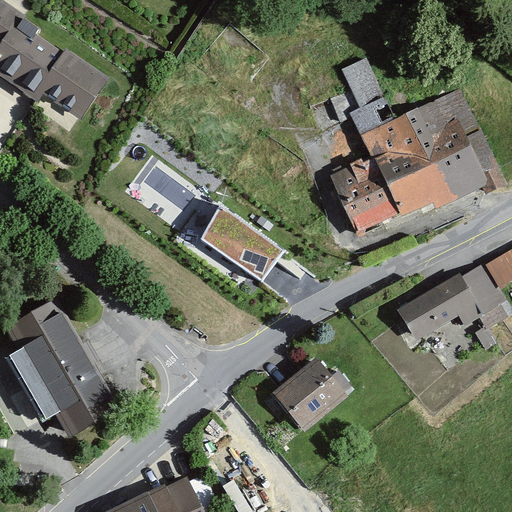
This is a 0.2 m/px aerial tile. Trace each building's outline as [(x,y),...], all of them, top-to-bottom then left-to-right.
[(69,51),(67,55),(40,37),(45,29),(1,0),(0,0),(0,77),(44,107),(50,97),(88,123),(116,82),(69,51)] [(365,111),(354,116),(374,161),(335,178),(362,239),(504,177),(466,89),(436,102),(428,84),(391,100),(373,60),(347,71),(365,111)] [(284,249),(220,206),(202,238),(262,283),(284,249)] [(511,303),(486,263),(399,319),(421,353),(464,325),(469,334),(511,306),(511,303)] [(112,423),(104,410),(117,403),(61,304),(12,332),(26,356),(14,363),(53,431),(64,425),(75,444),(112,423)] [(324,368),(281,402),(310,438),(352,403),(324,368)] [(213,511),(196,477),(127,511),(213,511)]
